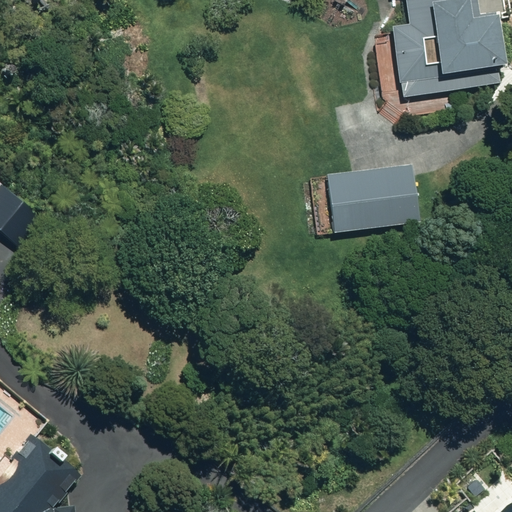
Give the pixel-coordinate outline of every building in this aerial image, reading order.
[(408,84),(410,99),(506,86),(502,71),(511,69),(511,51),(506,19),(485,22),(481,0),(410,0),(414,26),(398,29),(405,85),(408,84)] [(329,177),(337,236),(424,225),(416,166),(329,177)] [(0,174),(0,228),(23,248),(50,216),(0,174)] [(77,511),(77,503),(53,505),(81,472),(30,429),(0,467),(0,511),(77,511)] [(282,511),(258,493),(242,511),(282,511)]
